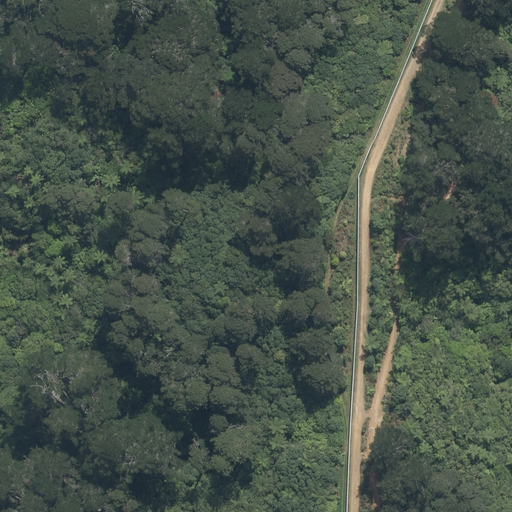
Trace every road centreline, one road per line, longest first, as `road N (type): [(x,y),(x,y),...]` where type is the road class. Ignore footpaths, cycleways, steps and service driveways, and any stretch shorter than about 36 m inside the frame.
road 1 (track): [(353,0),(305,67),(211,99),(191,134),(189,290),(213,343),(250,369),(271,412),(271,479),(259,511)]
road 2 (track): [(200,114),(163,85),(115,75),(61,71),(0,88)]
